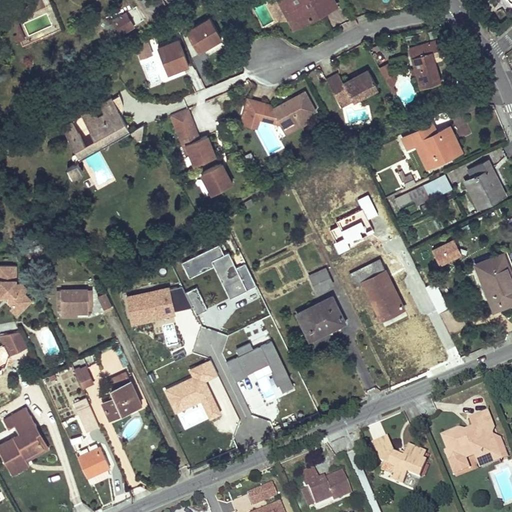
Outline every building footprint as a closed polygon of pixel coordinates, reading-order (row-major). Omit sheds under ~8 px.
[(287,0),(287,3),(282,5),(291,21),(296,19),(298,23),(322,10),(320,6),(331,0),(287,0)] [(332,0),(331,0),(320,6),(322,10),(334,3),(332,0)] [(134,24),(126,11),(111,20),(119,33),(134,24)] [(221,36),(210,17),(186,31),(195,47),(196,47),(202,43),(204,47),(221,36)] [(180,24),(184,30),(193,23),(189,18),(180,24)] [(13,21),(13,22),(20,38),(20,39),(26,37),(18,19),(13,21)] [(492,26),(487,29),(491,35),(496,32),(492,26)] [(148,39),(134,45),(140,60),(154,54),(148,39)] [(187,60),(185,53),(179,39),(157,47),(167,72),(182,66),(181,62),(187,60)] [(223,39),(205,47),(208,54),(226,45),(223,39)] [(436,39),(428,41),(431,51),(439,49),(436,39)] [(431,51),(428,41),(409,47),(421,87),(440,81),(431,51)] [(186,66),(196,91),(204,88),(193,63),(186,66)] [(326,79),(337,99),(348,92),(352,99),(353,100),(377,87),(367,69),(343,82),(338,73),(326,79)] [(393,73),(385,78),(392,91),(393,94),(396,90),(393,85),(396,79),(393,73)] [(471,93),(468,85),(458,90),(461,97),(471,93)] [(307,121),(312,107),(304,91),(292,98),(293,100),(287,103),(284,102),(272,108),(271,109),(270,105),(247,100),(242,124),(256,127),(257,119),(280,124),(282,127),(288,123),(291,130),(307,121)] [(348,92),(337,99),(340,105),(352,99),(348,92)] [(81,115),(96,142),(103,139),(112,134),(119,129),(127,125),(121,114),(122,110),(123,106),(123,103),(121,98),(119,94),(81,115)] [(200,137),(187,107),(170,114),(182,144),(186,143),(186,142),(200,137)] [(415,108),(406,112),(409,117),(418,114),(415,108)] [(68,123),(61,125),(79,156),(89,151),(72,121),(68,123)] [(141,138),(143,123),(130,131),(135,142),(141,138)] [(455,152),(448,138),(454,135),(449,126),(436,132),(432,123),(402,137),(407,147),(415,143),(426,166),(455,152)] [(103,139),(96,142),(98,145),(106,141),(118,134),(129,128),(127,125),(119,129),(112,134),(103,139)] [(343,142),(352,137),(348,129),(339,134),(343,142)] [(212,148),(206,134),(200,137),(186,142),(186,143),(194,163),(211,157),(208,150),(212,148)] [(454,135),(448,138),(455,152),(461,150),(454,135)] [(468,170),(471,178),(479,193),(473,197),(478,207),(504,194),(488,160),(468,170)] [(77,162),(67,168),(72,177),(82,171),(77,162)] [(232,182),(224,169),(221,171),(217,163),(214,164),(204,170),(208,178),(205,179),(212,193),(232,182)] [(402,169),(398,170),(404,183),(413,178),(410,172),(405,175),(402,169)] [(420,196),(414,199),(416,204),(451,187),(444,174),(416,188),(420,196)] [(413,178),(404,183),(406,187),(415,182),(413,178)] [(471,178),(465,181),(473,197),(479,193),(471,178)] [(251,197),(243,202),(246,207),(254,202),(251,197)] [(434,205),(432,200),(421,205),(424,210),(434,205)] [(339,228),(339,246),(368,246),(368,228),(339,228)] [(463,255),(454,238),(433,249),(442,266),(463,255)] [(39,244),(26,249),(29,257),(42,252),(39,244)] [(182,261),(190,277),(214,266),(229,298),(242,291),(247,289),(256,285),(245,262),(236,266),(229,251),(224,253),(220,244),(182,261)] [(511,280),(511,281),(500,253),(475,263),(493,309),(511,302),(511,280)] [(511,276),(503,253),(500,253),(511,281),(511,280),(511,276)] [(379,260),(348,275),(354,285),(362,282),(380,319),(403,307),(379,260)] [(0,294),(7,295),(7,298),(7,300),(13,305),(19,305),(22,308),(31,299),(24,292),(22,293),(16,287),(15,282),(15,264),(0,264),(0,294)] [(309,275),(310,278),(320,272),(326,270),(325,267),(309,275)] [(323,279),(313,284),(317,291),(333,283),(326,270),(320,272),(323,279)] [(320,272),(310,278),(313,284),(323,279),(320,272)] [(434,281),(425,286),(439,313),(448,308),(434,281)] [(20,282),(15,282),(16,287),(22,293),(24,292),(27,288),(20,282)] [(207,309),(197,287),(186,292),(197,314),(207,309)] [(169,288),(156,291),(161,313),(174,310),(169,288)] [(87,289),(61,290),(61,309),(77,309),(77,313),(88,312),(87,289)] [(156,289),(128,295),(134,323),(162,317),(161,313),(156,291),(156,289)] [(104,292),(97,296),(103,309),(111,305),(104,292)] [(296,314),(304,329),(308,327),(312,334),(331,324),(333,328),(345,322),(331,296),(296,314)] [(13,305),(10,308),(16,314),(22,308),(19,305),(13,305)] [(308,327),(304,329),(309,340),(333,328),(331,324),(312,334),(308,327)] [(27,346),(20,330),(0,334),(0,335),(9,355),(27,346)] [(227,361),(235,378),(236,380),(248,375),(247,372),(268,362),(273,372),(272,373),(277,385),(279,384),(282,390),(293,385),(279,357),(271,340),(253,348),(250,341),(236,347),(240,355),(227,361)] [(177,411),(200,400),(209,419),(222,413),(213,394),(206,380),(218,374),(214,366),(210,359),(189,369),(193,376),(166,389),(177,411)] [(85,367),(75,371),(82,386),(92,382),(85,367)] [(113,395),(102,400),(111,419),(114,418),(112,415),(137,404),(138,407),(142,405),(126,372),(107,380),(112,392),(113,395)] [(112,392),(101,397),(102,400),(113,395),(112,392)] [(74,403),(86,431),(98,425),(86,397),(74,403)] [(112,415),(114,418),(138,407),(137,404),(112,415)] [(29,464),(26,459),(23,455),(27,453),(28,454),(43,445),(31,425),(35,423),(26,407),(3,420),(8,428),(13,425),(18,434),(0,444),(0,453),(11,474),(29,464)] [(459,428),(441,435),(456,472),(471,466),(465,452),(469,451),(476,453),(477,453),(482,455),(484,462),(501,455),(492,434),(490,429),(493,427),(487,411),(470,417),(473,425),(476,431),(466,435),(461,433),(459,428)] [(43,445),(28,454),(30,457),(49,447),(35,423),(31,425),(43,445)] [(463,429),(459,428),(461,433),(466,435),(476,431),(473,425),(463,429)] [(482,455),(477,453),(481,466),(508,455),(501,437),(492,434),(501,455),(484,462),(482,455)] [(380,460),(388,463),(396,467),(393,473),(391,478),(404,483),(409,472),(421,477),(427,461),(423,459),(426,452),(408,445),(405,454),(404,457),(393,452),(394,450),(393,449),(388,436),(373,442),(380,460)] [(100,447),(78,457),(86,476),(109,466),(100,447)] [(388,463),(385,470),(393,473),(396,467),(388,463)] [(299,473),(302,479),(316,474),(313,467),(299,473)] [(316,474),(302,479),(305,487),(307,486),(315,504),(332,497),(333,499),(351,492),(342,471),(334,474),(335,477),(325,481),(324,479),(319,481),(316,474)] [(266,499),(277,495),(272,484),(261,488),(266,499)] [(307,486),(305,487),(301,488),(308,506),(315,504),(307,486)] [(266,499),(261,488),(248,494),(252,505),(266,499)] [(283,511),(280,502),(255,511),(283,511)]
